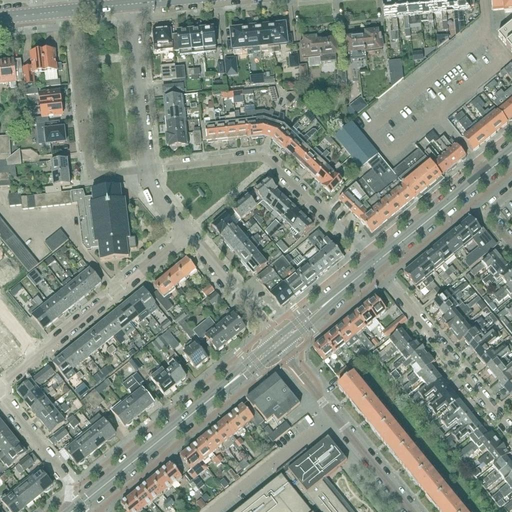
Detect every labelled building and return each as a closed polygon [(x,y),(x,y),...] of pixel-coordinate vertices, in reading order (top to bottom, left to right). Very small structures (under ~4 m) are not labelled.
[(405,0),(401,0),(400,0),(395,0),(395,1),(394,1),(396,20),(403,19),(405,39),(410,38),(409,27),(408,18),(406,0),(405,0)] [(406,0),(408,18),(409,27),(416,26),(421,25),(421,23),(420,17),(418,0),(406,0)] [(418,0),(420,17),(421,23),(428,23),(428,24),(433,24),(430,0),(418,0)] [(444,0),(432,0),(434,15),(441,15),(442,23),(447,22),(446,14),(444,0)] [(455,0),(444,0),(446,14),(453,13),(455,29),(459,29),(455,0)] [(455,0),(459,29),(460,32),(464,29),(462,12),(470,11),(469,6),(474,6),(473,0),(455,0)] [(511,24),(498,37),(511,54),(511,0),(491,0),(493,12),(504,10),(505,14),(511,12),(511,24)] [(389,2),(388,1),(385,1),(384,2),(382,2),(384,20),(391,20),(392,33),(390,33),(391,42),(399,41),(396,20),(394,1),(389,2)] [(284,26),(284,24),(276,24),(277,27),(271,27),(273,48),(274,54),(279,53),(278,46),(291,44),(291,37),(286,37),(285,26),(284,26)] [(252,53),(260,52),(258,26),(250,27),(250,29),(245,30),(247,51),(252,51),(252,53)] [(266,28),(265,26),(258,26),(260,52),(268,51),(269,54),(274,54),(273,48),(271,27),(266,28)] [(245,30),(239,31),(239,28),(232,29),(232,31),(231,31),(232,34),(233,43),(228,43),(229,51),(241,50),(242,52),(247,51),(245,30)] [(170,31),(169,31),(169,29),(163,30),(163,31),(153,32),(155,51),(164,51),(164,49),(172,49),(170,31)] [(196,54),(204,54),(201,29),(195,30),(195,31),(190,32),(192,50),(196,50),(196,54)] [(213,30),(208,30),(207,29),(201,29),(204,54),(211,53),(211,48),(215,48),(213,30)] [(188,51),(192,50),(190,32),(178,33),(180,56),(188,55),(188,51)] [(366,34),(364,33),(360,34),(358,35),(358,38),(347,40),(348,53),(350,53),(350,60),(366,59),(365,54),(364,45),(368,45),(366,34)] [(380,35),(377,35),(377,33),(366,34),(368,45),(364,45),(365,54),(382,52),(380,35)] [(449,40),(449,38),(448,36),(437,37),(438,49),(449,40)] [(324,42),(324,38),(321,38),(317,38),(315,39),(304,41),(304,43),(301,43),(303,60),(309,60),(310,68),(321,66),(320,64),(336,62),(336,55),(337,54),(336,41),(324,42)] [(425,58),(433,52),(431,50),(424,51),(425,58)] [(54,52),(51,52),(51,51),(45,51),(45,53),(43,53),(45,73),(46,88),(60,87),(60,80),(58,81),(54,52)] [(43,53),(40,54),(40,52),(33,53),(34,54),(31,55),(32,68),(23,69),(25,84),(34,83),(33,74),(45,73),(43,53)] [(422,53),(413,54),(413,60),(414,62),(423,61),(422,53)] [(291,68),(298,67),(297,56),(290,57),(291,68)] [(227,76),(237,75),(235,59),(225,60),(227,76)] [(14,61),(13,61),(11,60),(7,60),(5,62),(0,62),(0,85),(8,85),(8,89),(17,88),(16,83),(22,82),(20,61),(14,62),(14,61)] [(401,61),(389,62),(392,88),(403,79),(401,61)] [(300,80),(308,79),(307,65),(299,66),(300,80)] [(511,66),(510,65),(504,71),(504,70),(503,71),(507,75),(511,81),(511,66)] [(176,80),(175,68),(175,66),(161,67),(162,82),(172,81),(176,80)] [(176,80),(181,80),(185,79),(184,67),(175,68),(176,80)] [(340,87),(346,86),(345,71),(338,72),(340,87)] [(251,86),(265,85),(264,78),(250,79),(251,86)] [(214,83),(215,92),(224,91),(223,82),(214,83)] [(182,86),(173,87),(163,88),(164,95),(183,93),(183,86),(182,86)] [(272,103),(278,101),(275,89),(269,90),(272,103)] [(511,96),(509,93),(508,91),(504,95),(501,91),(498,94),(511,111),(511,96)] [(61,95),(60,96),(60,93),(40,95),(41,107),(61,105),(61,102),(62,102),(61,95)] [(303,104),(294,93),(286,94),(284,102),(286,108),(289,109),(296,102),(299,107),(303,104)] [(498,100),(493,104),(509,123),(509,122),(511,120),(511,111),(498,94),(495,96),(498,100)] [(166,112),(185,110),(183,98),(164,100),(166,112)] [(357,115),(367,107),(360,99),(350,107),(357,115)] [(216,126),(215,114),(214,104),(208,105),(209,111),(208,111),(209,120),(204,120),(204,121),(203,121),(203,122),(201,122),(203,142),(207,141),(207,143),(208,143),(208,144),(213,143),(213,142),(217,142),(216,126)] [(63,107),(61,107),(61,105),(41,107),(42,118),(36,119),(37,125),(45,124),(49,124),(48,118),(62,117),(62,114),(63,113),(63,107)] [(484,113),(479,107),(475,110),(484,121),(480,125),(490,138),(491,137),(492,138),(496,135),(495,134),(498,131),(484,113)] [(507,124),(495,109),(490,113),(488,111),(484,113),(498,131),(502,128),(503,129),(507,126),(506,125),(507,124)] [(166,124),(186,122),(185,110),(166,112),(166,118),(165,118),(166,124)] [(272,118),(274,113),(270,111),(268,116),(266,116),(264,120),(263,120),(256,121),(258,139),(264,138),(264,137),(270,139),(272,140),(277,125),(278,120),(277,119),(272,118)] [(258,139),(256,121),(255,112),(245,113),(245,117),(248,139),(252,139),(252,140),(258,139)] [(220,120),(219,113),(215,114),(216,126),(217,142),(222,141),(222,142),(228,142),(225,119),(220,120)] [(245,117),(240,118),(239,113),(235,113),(235,115),(236,123),(238,139),(242,139),(242,140),(248,139),(245,117)] [(228,142),(232,141),(234,141),(233,140),(238,139),(236,123),(235,115),(229,115),(229,118),(225,119),(228,142)] [(477,122),(472,126),(466,118),(462,121),(481,145),(485,142),(486,143),(490,140),(489,139),(490,138),(480,125),(477,122)] [(478,148),(481,145),(462,121),(458,124),(468,135),(463,139),(473,152),(474,151),(475,152),(479,149),(478,148)] [(168,137),(187,135),(186,122),(166,124),(167,131),(168,131),(168,136),(168,137)] [(64,129),(59,130),(59,123),(49,124),(45,124),(46,137),(38,138),(39,145),(47,144),(47,146),(65,143),(65,142),(66,142),(66,136),(64,136),(64,129)] [(415,200),(352,124),(351,123),(333,137),(361,170),(367,164),(373,171),(362,180),(363,181),(394,218),(415,200)] [(296,131),(300,127),(297,124),(289,132),(277,145),(281,149),(282,149),(285,152),(297,139),(300,136),(296,131)] [(289,132),(284,127),(277,125),(272,140),(273,140),(273,141),(277,145),(289,132)] [(293,158),(304,146),(314,136),(317,133),(315,131),(312,131),(306,136),(304,138),(301,135),(300,136),(297,139),(285,152),(289,156),(290,155),(293,158)] [(194,146),(201,145),(200,133),(194,134),(193,134),(194,146)] [(429,144),(433,141),(437,138),(433,133),(425,140),(429,144)] [(178,148),(189,147),(187,135),(168,137),(168,136),(166,136),(167,147),(169,147),(170,149),(170,151),(172,152),(174,153),(176,152),(178,150),(178,148)] [(317,139),(314,136),(304,146),(307,149),(311,145),(317,139)] [(328,136),(325,140),(331,147),(334,144),(328,136)] [(453,171),(456,168),(455,167),(458,164),(439,142),(437,138),(433,141),(436,145),(444,155),(440,158),(451,170),(453,171)] [(455,145),(452,148),(444,138),(439,142),(458,164),(461,162),(462,163),(466,160),(465,159),(466,158),(455,145)] [(300,165),(311,153),(307,149),(304,146),(293,158),(296,161),(300,165)] [(392,173),(415,200),(442,178),(416,146),(415,147),(419,151),(392,173)] [(21,166),(20,163),(20,151),(11,158),(11,161),(8,161),(9,166),(21,166)] [(440,158),(437,161),(429,151),(424,154),(443,177),(446,174),(447,175),(451,172),(450,171),(451,170),(440,158)] [(315,179),(326,167),(330,163),(325,159),(329,155),(326,152),(322,156),(319,160),(308,172),(311,175),(310,175),(315,179)] [(308,172),(319,160),(311,153),(300,165),(304,170),(305,169),(308,172)] [(69,167),(68,167),(67,161),(51,162),(52,175),(70,173),(69,167)] [(323,186),(334,174),(326,167),(315,179),(319,184),(320,183),(323,186)] [(331,195),(342,182),(337,177),(341,174),(337,170),(334,174),(323,186),(322,186),(331,195)] [(46,195),(52,195),(58,194),(62,194),(61,187),(70,186),(69,180),(70,179),(70,173),(52,175),(54,188),(45,189),(46,195)] [(263,202),(276,191),(277,190),(268,180),(259,188),(258,187),(254,191),(255,192),(248,198),(256,208),(263,202)] [(383,226),(394,218),(363,181),(357,186),(370,201),(366,205),(383,226)] [(372,235),(383,226),(366,205),(370,201),(356,185),(346,193),(339,201),(360,222),(367,230),(366,231),(369,235),(371,234),(372,235)] [(125,201),(121,201),(120,188),(92,191),(93,198),(85,199),(83,191),(71,193),(72,205),(77,205),(82,246),(87,251),(92,251),(92,250),(100,249),(101,261),(100,261),(100,262),(129,258),(129,257),(128,257),(127,251),(137,250),(135,239),(129,239),(127,227),(129,227),(129,226),(127,226),(127,221),(128,221),(128,220),(126,220),(126,215),(127,215),(127,213),(126,214),(125,208),(126,208),(126,207),(125,207),(124,202),(125,202),(125,201)] [(281,194),(281,195),(276,191),(263,202),(274,212),(286,199),(281,194)] [(256,208),(248,198),(247,197),(242,201),(243,202),(237,207),(236,206),(232,210),(232,211),(235,215),(241,221),(256,208)] [(291,203),(286,199),(274,212),(283,221),(294,208),(290,204),(291,203)] [(299,213),(295,208),(294,208),(283,221),(292,229),(304,216),(300,212),(299,213)] [(229,220),(235,215),(232,211),(226,216),(225,215),(221,219),(222,220),(212,228),(221,238),(221,237),(234,226),(229,220)] [(260,226),(264,222),(257,216),(254,219),(260,226)] [(309,220),(305,216),(304,216),(292,229),(298,235),(293,239),(297,242),(301,238),(313,226),(308,221),(309,220)] [(482,231),(481,232),(471,219),(466,223),(465,222),(460,226),(473,242),(473,241),(485,256),(496,247),(482,231)] [(268,236),(275,229),(279,225),(276,222),(265,233),(268,236)] [(0,238),(0,239),(10,231),(6,226),(0,230),(0,238)] [(228,247),(242,236),(234,226),(221,237),(225,242),(225,243),(228,247)] [(464,249),(473,242),(460,226),(456,230),(456,231),(452,234),(452,233),(451,234),(464,249)] [(4,244),(14,236),(10,231),(0,239),(4,244)] [(63,245),(68,241),(60,231),(55,235),(63,245)] [(332,245),(329,241),(318,231),(308,240),(321,256),(331,268),(343,258),(332,245)] [(454,257),(464,249),(451,234),(450,235),(451,235),(447,239),(446,238),(441,242),(454,257)] [(58,249),(63,245),(55,235),(50,240),(58,249)] [(238,256),(260,238),(257,235),(253,239),(253,238),(248,242),(242,236),(228,247),(232,252),(233,251),(238,256)] [(8,249),(18,240),(14,236),(4,244),(8,249)] [(245,267),(259,256),(254,250),(259,246),(258,245),(263,242),(260,238),(238,256),(242,261),(241,262),(245,267)] [(12,253),(22,245),(18,240),(8,249),(12,253)] [(53,254),(58,249),(50,240),(45,244),(53,254)] [(284,254),(289,250),(281,241),(276,245),(284,254)] [(445,265),(454,257),(441,242),(437,245),(438,247),(434,250),(433,249),(432,250),(445,265)] [(16,258),(26,250),(22,245),(12,253),(16,258)] [(20,263),(30,255),(26,250),(16,258),(20,263)] [(435,273),(445,265),(432,250),(431,250),(432,251),(428,254),(427,253),(423,257),(435,273)] [(276,262),(283,256),(278,251),(271,257),(276,262)] [(488,272),(502,260),(496,252),(473,271),(471,274),(474,277),(476,275),(485,268),(488,272)] [(305,262),(309,259),(305,253),(301,256),(305,262)] [(25,268),(34,260),(30,255),(20,263),(25,268)] [(254,276),(267,266),(259,256),(245,267),(249,272),(250,271),(254,276)] [(309,266),(301,272),(288,256),(284,260),(307,288),(319,278),(309,266)] [(319,278),(331,268),(321,256),(309,266),(319,278)] [(56,261),(52,257),(44,262),(48,267),(56,261)] [(435,273),(423,257),(418,261),(419,262),(415,265),(414,264),(413,265),(426,281),(430,285),(433,283),(433,282),(430,278),(435,273)] [(307,288),(284,260),(283,258),(270,269),(284,285),(294,298),(307,288)] [(29,273),(39,265),(34,260),(25,268),(29,273)] [(189,260),(188,261),(187,260),(176,269),(185,280),(197,270),(189,260)] [(510,265),(507,267),(502,260),(488,272),(491,275),(482,282),(485,286),(490,282),(510,265)] [(430,285),(426,281),(413,265),(412,266),(413,267),(404,274),(405,275),(404,277),(407,279),(408,279),(419,292),(416,288),(422,284),(426,288),(431,293),(434,290),(430,285)] [(504,282),(511,275),(511,267),(510,265),(490,282),(492,286),(494,284),(498,287),(504,282)] [(88,272),(86,270),(82,269),(78,272),(82,277),(93,291),(101,284),(90,270),(88,272)] [(174,289),(185,280),(176,269),(165,277),(174,289)] [(270,296),(284,285),(270,269),(257,279),(270,296)] [(35,270),(27,277),(32,284),(40,277),(35,270)] [(457,280),(453,275),(449,270),(445,272),(454,282),(457,280)] [(497,300),(501,296),(511,287),(511,275),(504,282),(507,286),(494,296),(497,300)] [(85,298),(93,291),(82,277),(73,284),(85,298)] [(176,290),(174,289),(165,277),(154,287),(158,292),(153,296),(167,313),(173,308),(168,301),(171,299),(169,296),(176,290)] [(440,311),(461,294),(469,287),(466,283),(454,294),(451,290),(435,303),(436,304),(434,305),(440,311)] [(76,304),(85,298),(73,284),(65,291),(76,304)] [(281,309),(294,298),(284,285),(270,296),(281,309)] [(206,298),(214,291),(210,286),(202,293),(206,298)] [(511,287),(501,296),(497,300),(500,303),(508,296),(511,300),(511,299),(511,287)] [(482,298),(485,295),(481,290),(480,290),(477,293),(482,298)] [(68,311),(76,304),(65,291),(57,297),(68,311)] [(151,316),(159,310),(144,291),(135,297),(146,311),(151,316)] [(212,306),(221,299),(216,293),(207,300),(212,306)] [(459,301),(464,297),(461,294),(440,311),(443,315),(444,314),(446,317),(442,320),(441,320),(442,321),(462,304),(459,301)] [(60,317),(68,311),(57,297),(49,304),(60,317)] [(138,318),(146,311),(135,297),(127,304),(138,318)] [(488,306),(491,304),(492,303),(486,297),(483,300),(488,306)] [(45,307),(38,298),(33,301),(37,306),(41,310),(52,324),(60,317),(49,304),(45,307)] [(376,320),(387,312),(375,298),(365,306),(376,320)] [(511,299),(511,300),(511,301),(511,305),(499,315),(500,316),(497,318),(500,321),(511,311),(511,299)] [(14,311),(20,308),(16,301),(10,305),(14,311)] [(483,311),(487,308),(481,301),(477,305),(483,311)] [(130,324),(138,318),(127,304),(119,311),(130,324)] [(465,307),(463,305),(462,304),(442,321),(447,328),(468,312),(470,310),(467,306),(465,307)] [(366,329),(376,320),(365,306),(354,315),(366,329)] [(43,331),(52,324),(41,310),(32,317),(43,331)] [(234,315),(233,316),(229,310),(226,314),(229,319),(220,326),(232,341),(246,330),(234,315)] [(122,331),(130,324),(119,311),(111,317),(122,331)] [(511,311),(500,321),(503,325),(511,317),(511,311)] [(467,319),(471,315),(468,312),(447,328),(453,336),(470,322),(467,319)] [(178,324),(183,320),(186,317),(182,313),(173,321),(176,325),(178,324)] [(361,333),(366,329),(354,315),(344,323),(352,332),(355,337),(368,353),(374,348),(361,333)] [(494,325),(498,322),(492,315),(489,318),(494,325)] [(114,338),(122,331),(111,317),(103,324),(114,338)] [(217,329),(209,318),(201,324),(192,331),(195,335),(201,342),(206,338),(217,353),(232,341),(220,326),(217,329)] [(479,326),(484,322),(481,319),(477,323),(476,322),(472,326),(470,322),(453,336),(459,343),(479,326)] [(183,320),(178,324),(190,339),(195,335),(192,331),(183,320)] [(163,332),(172,325),(168,321),(160,328),(163,332)] [(483,329),(487,326),(484,322),(479,326),(459,343),(464,339),(466,342),(465,343),(468,347),(486,333),(483,329)] [(355,337),(352,332),(344,323),(334,331),(335,332),(345,345),(355,337)] [(386,338),(400,327),(396,323),(382,333),(386,338)] [(105,344),(114,338),(103,324),(94,331),(96,332),(105,344)] [(499,334),(498,332),(496,330),(493,333),(488,336),(486,333),(468,347),(472,351),(473,350),(476,353),(499,334)] [(105,344),(96,332),(94,331),(86,337),(97,351),(105,344)] [(345,345),(335,332),(334,331),(324,340),(335,354),(338,357),(343,353),(340,350),(345,345)] [(403,332),(402,333),(401,331),(389,341),(392,345),(380,355),(377,351),(373,354),(379,361),(383,358),(407,337),(403,332)] [(0,357),(9,369),(21,359),(0,333),(0,357)] [(490,347),(502,337),(499,334),(476,353),(478,356),(477,357),(480,361),(493,351),(490,347)] [(89,358),(97,351),(86,337),(78,344),(89,358)] [(161,337),(156,342),(163,351),(169,347),(161,337)] [(410,342),(411,342),(407,337),(383,358),(379,361),(382,365),(398,352),(401,355),(417,342),(417,341),(412,345),(410,342)] [(325,362),(335,354),(324,340),(313,349),(325,362)] [(208,361),(195,345),(192,341),(186,346),(189,350),(183,355),(196,371),(208,361)] [(421,346),(420,346),(417,342),(401,355),(401,356),(405,352),(408,355),(388,372),(391,375),(398,370),(423,349),(421,346)] [(81,364),(89,358),(78,344),(70,351),(81,364)] [(487,367),(507,351),(504,347),(496,354),(493,351),(480,361),(484,365),(485,364),(487,367)] [(505,358),(511,352),(511,349),(511,348),(507,351),(487,367),(490,370),(489,371),(492,375),(508,362),(505,358)] [(425,352),(425,351),(423,349),(398,370),(400,373),(414,362),(417,366),(429,356),(425,352)] [(73,371),(81,364),(70,351),(62,357),(73,371)] [(409,383),(434,363),(429,356),(417,366),(419,369),(407,380),(409,383)] [(64,378),(73,371),(62,357),(53,364),(64,378)] [(135,359),(129,363),(136,372),(142,368),(135,359)] [(353,370),(359,366),(355,361),(350,366),(353,370)] [(511,364),(509,361),(508,362),(492,375),(495,379),(496,378),(499,381),(511,370),(511,364)] [(181,383),(186,378),(173,362),(168,366),(172,370),(166,374),(165,373),(176,387),(177,386),(178,387),(182,384),(181,383)] [(432,370),(430,367),(435,363),(434,363),(409,383),(410,383),(406,386),(402,389),(405,393),(409,389),(412,386),(413,387),(421,380),(424,383),(437,373),(433,369),(432,370)] [(109,365),(101,372),(106,378),(114,371),(111,368),(109,365)] [(39,387),(54,375),(49,368),(23,389),(21,387),(19,387),(17,388),(16,390),(17,392),(24,402),(38,390),(40,389),(39,387)] [(340,381),(350,372),(347,368),(336,376),(340,381)] [(176,387),(165,373),(162,370),(156,375),(156,374),(155,373),(154,373),(153,373),(152,374),(149,376),(164,396),(166,395),(167,396),(171,393),(170,392),(176,387)] [(511,370),(499,381),(501,384),(500,385),(503,389),(511,382),(511,370)] [(106,378),(101,372),(93,379),(98,385),(106,378)] [(77,376),(80,380),(82,383),(85,380),(80,373),(77,376)] [(414,403),(421,397),(441,381),(439,378),(440,377),(437,373),(424,383),(427,387),(411,400),(414,403)] [(144,383),(137,375),(133,378),(132,378),(122,386),(132,399),(144,413),(146,411),(147,411),(149,411),(150,410),(151,409),(152,407),(152,406),(154,405),(149,399),(139,386),(144,383)] [(357,411),(372,398),(353,375),(338,387),(357,411)] [(295,400),(276,377),(275,377),(280,383),(274,388),(270,383),(248,402),(253,409),(255,408),(267,423),(274,418),(279,424),(300,406),(295,400)] [(441,381),(421,397),(414,403),(417,407),(424,401),(432,394),(435,397),(448,386),(445,382),(443,384),(441,381)] [(511,395),(511,394),(511,382),(503,389),(507,393),(508,392),(511,395)] [(85,385),(75,393),(80,399),(90,391),(85,385)] [(450,392),(451,391),(448,386),(435,397),(438,401),(429,408),(432,412),(453,395),(450,392)] [(44,399),(49,395),(54,391),(52,389),(48,391),(47,389),(46,390),(45,389),(40,393),(38,390),(24,402),(31,410),(44,399)] [(89,395),(99,407),(104,402),(95,391),(89,395)] [(94,411),(99,407),(89,395),(85,399),(94,411)] [(455,398),(453,395),(432,412),(435,415),(444,408),(447,411),(460,401),(456,397),(455,398)] [(376,434),(391,421),(372,398),(357,411),(376,434)] [(38,418),(51,407),(44,399),(31,410),(38,418)] [(133,421),(144,413),(132,399),(123,406),(130,414),(128,415),(133,421)] [(462,406),(463,405),(460,401),(447,411),(450,415),(441,422),(444,425),(464,409),(462,406)] [(67,407),(68,406),(66,403),(65,404),(64,404),(60,408),(58,406),(54,410),(51,407),(38,418),(44,426),(58,415),(62,411),(67,408),(67,407)] [(128,415),(130,414),(123,406),(118,410),(116,408),(111,411),(125,428),(126,427),(128,427),(129,427),(131,426),(132,425),(133,423),(133,421),(128,415)] [(257,413),(251,417),(242,406),(232,415),(243,429),(251,422),(257,429),(264,422),(257,413)] [(468,411),(467,412),(464,409),(444,425),(447,429),(456,422),(458,425),(471,415),(468,411)] [(51,434),(65,423),(58,415),(44,426),(51,434)] [(233,437),(243,429),(232,415),(222,423),(232,436),(233,437)] [(448,445),(452,442),(455,440),(476,423),(473,420),(474,419),(471,415),(458,425),(461,429),(445,442),(448,445)] [(113,437),(115,436),(99,416),(89,424),(94,431),(100,438),(102,437),(107,443),(109,443),(110,443),(112,442),(113,441),(113,439),(113,437)] [(70,419),(76,428),(80,425),(73,417),(70,419)] [(74,430),(76,428),(70,419),(68,421),(70,424),(69,425),(74,430)] [(394,457),(410,444),(391,421),(376,434),(394,457)] [(233,437),(232,436),(222,423),(211,432),(223,446),(227,451),(230,448),(234,453),(238,449),(252,465),(254,463),(244,451),(237,442),(233,437)] [(270,423),(266,426),(270,432),(275,429),(270,423)] [(273,443),(291,429),(286,423),(269,438),(273,443)] [(435,433),(439,430),(433,423),(429,426),(435,433)] [(479,425),(478,426),(476,423),(455,440),(458,443),(467,436),(470,440),(483,429),(479,425)] [(58,443),(68,435),(63,429),(53,437),(58,443)] [(487,437),(485,434),(486,433),(483,429),(470,440),(473,443),(462,452),(459,449),(454,453),(457,456),(460,460),(467,454),(492,433),(487,437)] [(0,448),(13,438),(6,430),(0,434),(0,448)] [(102,437),(100,438),(94,431),(85,438),(96,451),(107,443),(102,437)] [(213,454),(223,446),(211,432),(201,440),(212,454),(213,454)] [(486,450),(498,440),(492,433),(467,454),(460,460),(463,463),(475,453),(483,446),(486,450)] [(0,460),(0,461),(19,446),(13,438),(0,448),(0,449),(2,453),(0,454),(0,460)] [(86,460),(96,451),(85,438),(76,445),(82,453),(81,454),(86,460)] [(347,462),(328,439),(309,454),(306,450),(276,474),(279,479),(238,511),(349,511),(342,503),(340,504),(322,482),(347,462)] [(213,454),(212,454),(201,440),(191,449),(202,463),(202,462),(209,457),(218,468),(221,465),(216,459),(213,454)] [(244,451),(247,448),(240,440),(237,442),(244,451)] [(501,444),(498,440),(486,450),(489,453),(478,462),(480,466),(483,464),(504,447),(501,444)] [(413,480),(429,468),(410,444),(394,457),(413,480)] [(81,454),(82,453),(76,445),(71,450),(68,446),(64,450),(77,467),(79,465),(80,466),(82,466),(84,465),(85,463),(85,462),(85,460),(86,460),(81,454)] [(13,466),(26,454),(19,446),(0,461),(5,467),(10,463),(13,466)] [(506,450),(504,447),(483,464),(486,467),(495,460),(497,463),(493,467),(493,468),(509,454),(506,450)] [(202,462),(202,463),(191,449),(180,458),(191,471),(188,473),(194,480),(191,482),(199,491),(204,487),(197,477),(207,469),(202,462)] [(24,472),(38,461),(32,454),(29,457),(19,466),(24,472)] [(505,458),(510,454),(509,454),(493,468),(496,471),(488,478),(487,477),(482,482),(485,486),(511,464),(508,460),(507,461),(505,458)] [(221,465),(225,463),(220,456),(216,459),(221,465)] [(244,471),(249,467),(244,461),(239,465),(244,471)] [(511,464),(485,486),(483,487),(486,491),(502,478),(505,482),(511,475),(511,464)] [(172,488),(182,479),(171,465),(160,474),(172,488)] [(20,475),(24,472),(19,466),(15,469),(20,475)] [(432,503),(447,491),(429,468),(413,480),(432,503)] [(475,479),(480,474),(477,469),(471,474),(475,479)] [(51,488),(52,487),(39,470),(29,478),(37,489),(39,488),(44,494),(44,493),(46,494),(47,493),(49,492),(50,491),(51,490),(51,488)] [(162,496),(172,488),(160,474),(159,475),(155,477),(156,477),(151,481),(162,496)] [(494,502),(511,487),(511,475),(505,482),(507,485),(499,492),(492,499),(494,502)] [(191,482),(190,483),(185,477),(182,479),(187,486),(188,484),(200,498),(203,495),(199,491),(191,482)] [(39,488),(37,489),(29,478),(25,481),(27,484),(22,488),(33,502),(44,494),(39,488)] [(152,504),(162,496),(151,481),(145,486),(145,485),(142,488),(141,489),(152,504)] [(511,487),(494,502),(497,505),(504,499),(505,499),(511,493),(511,487)] [(23,511),(33,502),(22,488),(13,496),(19,504),(18,505),(23,511)] [(142,511),(152,504),(141,489),(139,491),(139,490),(136,493),(131,497),(142,511)] [(438,511),(464,511),(447,491),(432,503),(438,511)] [(198,499),(203,506),(209,502),(204,495),(198,499)] [(18,505),(19,504),(13,496),(7,500),(5,497),(1,501),(9,511),(22,511),(23,511),(18,505)] [(141,511),(142,511),(131,497),(126,502),(126,501),(122,504),(123,504),(121,506),(126,511),(141,511)]
